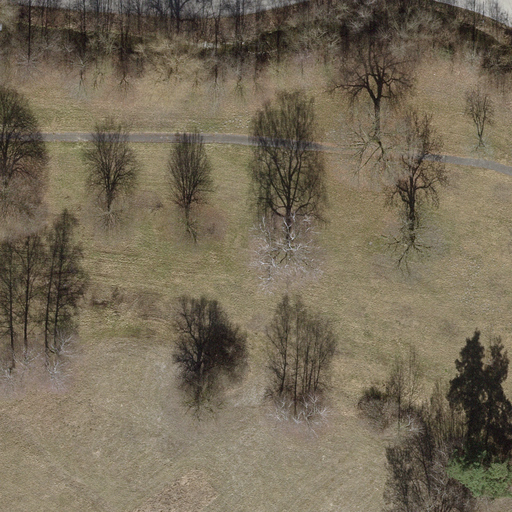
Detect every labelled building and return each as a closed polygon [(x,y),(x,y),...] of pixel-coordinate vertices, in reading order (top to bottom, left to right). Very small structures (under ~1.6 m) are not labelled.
[(409,91),(409,66),(393,66),(393,91),(409,91)] [(0,77),(0,96),(11,98),(14,79),(0,77)] [(307,104),(331,99),(328,78),(303,82),(307,104)] [(490,121),(511,130),(511,128),(511,104),(498,99),(490,121)] [(445,195),(470,196),(471,171),(446,170),(445,195)] [(227,175),(220,200),(242,207),(249,181),(227,175)] [(205,235),(226,243),(236,217),(214,210),(205,235)] [(499,255),(511,258),(511,227),(507,227),(499,255)] [(373,280),(394,283),(398,258),(377,255),(373,280)] [(0,298),(8,299),(10,272),(0,271),(0,298)] [(22,300),(49,304),(52,277),(25,274),(22,300)] [(67,283),(62,309),(81,312),(86,287),(67,283)] [(151,312),(157,294),(140,289),(134,307),(151,312)] [(393,299),(388,323),(409,328),(414,303),(393,299)] [(257,307),(252,327),(271,332),(276,312),(257,307)] [(434,340),(459,345),(466,314),(440,309),(434,340)] [(378,369),(401,377),(410,352),(386,344),(378,369)] [(437,394),(447,364),(423,356),(412,386),(437,394)] [(502,432),(511,424),(511,404),(508,399),(488,415),(502,432)]
